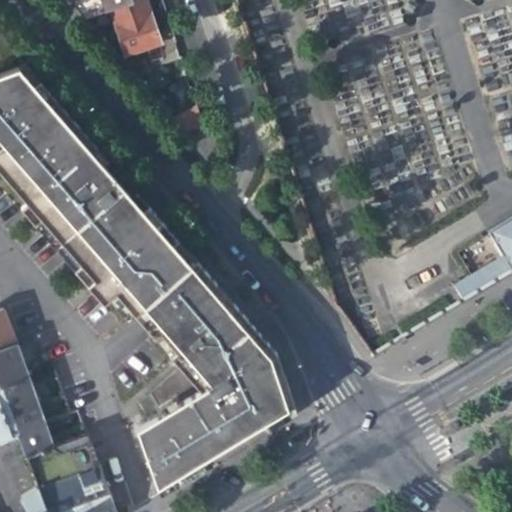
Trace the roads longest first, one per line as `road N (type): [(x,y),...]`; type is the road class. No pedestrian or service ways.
road 1 (residential): [(205,210),(312,339),(375,445)]
road 2 (residential): [(20,0),(205,210)]
road 3 (residential): [(205,210),(244,154),(194,0)]
road 4 (secondary): [(375,445),(420,406),(511,352)]
road 5 (secondary): [(260,511),(375,445)]
